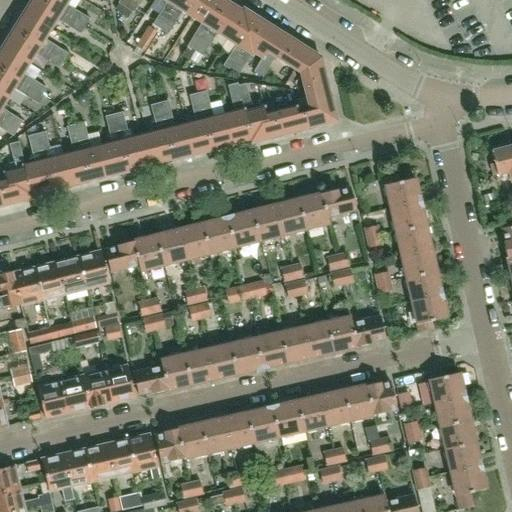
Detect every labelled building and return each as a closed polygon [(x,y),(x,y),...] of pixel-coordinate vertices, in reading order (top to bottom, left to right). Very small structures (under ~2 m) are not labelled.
[(85,28),(40,0),(33,0),(25,14),(51,31),(57,21),(80,36),(85,28)] [(67,6),(70,0),(40,0),(85,28),(90,21),(67,6)] [(126,10),(132,0),(121,0),(119,5),(126,10)] [(132,0),(126,10),(134,14),(142,0),(132,0)] [(160,31),(179,0),(162,0),(168,3),(153,27),(160,31)] [(192,19),(203,0),(179,0),(160,31),(168,36),(183,13),(192,19)] [(194,53),(225,4),(219,0),(203,0),(192,19),(202,25),(187,48),(194,53)] [(228,37),(243,14),(242,14),(225,4),(194,53),(202,58),(217,35),(226,40),(228,37)] [(231,70),(261,23),(243,12),(242,14),(243,14),(228,37),(238,44),(225,66),(231,70)] [(45,40),(51,31),(25,14),(14,31),(64,62),(69,55),(45,40)] [(263,60),(279,34),(261,23),(231,70),(239,75),(253,53),(262,59),(263,60)] [(148,27),(136,48),(144,53),(157,33),(148,27)] [(64,62),(14,31),(3,49),(29,65),(36,55),(59,70),(64,62)] [(295,71),(307,52),(279,34),(263,60),(262,59),(254,72),(263,78),(276,58),(295,71)] [(187,48),(182,57),(189,61),(194,53),(187,48)] [(24,74),(29,65),(3,49),(0,53),(0,70),(42,97),(47,89),(24,74)] [(329,96),(320,63),(317,58),(307,52),(295,71),(301,75),(308,101),(329,96)] [(42,97),(0,70),(0,94),(5,98),(8,99),(14,90),(37,105),(42,97)] [(250,141),(236,85),(227,88),(234,115),(224,117),(231,146),(250,141)] [(270,138),(262,106),(261,106),(262,111),(252,113),(245,86),(238,88),(237,85),(236,85),(250,141),(251,141),(251,143),(270,138)] [(231,146),(224,117),(213,120),(206,91),(197,93),(212,151),(231,146)] [(212,151),(197,93),(189,96),(196,125),(185,127),(193,156),(212,151)] [(0,107),(0,105),(5,98),(0,94),(0,118),(17,129),(22,122),(0,107)] [(335,123),(329,96),(308,101),(310,113),(296,117),(299,131),(335,123)] [(193,156),(185,127),(175,130),(168,102),(159,105),(174,161),(193,156)] [(299,131),(296,117),(294,110),(274,115),(271,104),(262,106),(270,138),(275,137),(299,131)] [(174,161),(159,105),(151,107),(158,134),(147,137),(154,166),(174,161)] [(148,167),(141,138),(130,141),(129,137),(123,114),(114,116),(128,172),(148,167)] [(128,172),(114,116),(106,118),(112,145),(101,148),(109,177),(128,172)] [(17,129),(0,118),(0,129),(13,137),(17,130),(17,129)] [(109,177),(101,148),(91,150),(88,137),(84,123),(75,126),(90,182),(109,177)] [(90,182),(75,126),(66,128),(74,154),(63,157),(70,187),(90,182)] [(70,187),(63,157),(53,160),(46,133),(37,135),(51,192),(70,187)] [(51,192),(37,135),(28,137),(35,164),(24,167),(32,196),(51,192)] [(32,196),(24,167),(19,144),(10,146),(16,172),(5,175),(13,204),(32,198),(32,196)] [(511,183),(511,146),(491,152),(494,165),(491,166),(494,177),(509,173),(511,184),(511,183)] [(0,206),(13,204),(5,175),(4,171),(0,171),(0,206)] [(420,203),(415,179),(399,183),(397,176),(383,179),(390,210),(420,203)] [(355,211),(350,190),(337,193),(336,192),(325,194),(331,217),(355,211)] [(331,217),(325,194),(301,200),(309,229),(329,224),(327,218),(331,217)] [(309,229),(301,200),(277,206),(285,235),(309,229)] [(425,226),(420,203),(390,210),(396,233),(425,226)] [(285,235),(277,206),(254,212),(261,241),(285,235)] [(261,241),(254,212),(229,218),(236,247),(261,241)] [(232,248),(225,219),(200,225),(208,254),(232,248)] [(208,254),(200,225),(177,231),(184,260),(208,254)] [(431,249),(425,226),(396,233),(401,256),(431,249)] [(511,253),(511,226),(502,229),(506,243),(504,243),(506,255),(511,253)] [(379,236),(377,227),(364,230),(367,239),(379,236)] [(184,260),(177,231),(153,237),(160,266),(184,260)] [(381,245),(379,236),(367,239),(369,248),(381,245)] [(160,266),(153,237),(129,243),(135,266),(138,265),(140,271),(160,266)] [(135,266),(129,243),(118,246),(118,248),(105,251),(110,272),(135,266)] [(436,272),(431,249),(401,256),(406,279),(436,272)] [(101,252),(94,254),(93,252),(78,256),(86,289),(109,283),(101,252)] [(337,256),(340,269),(350,266),(347,254),(337,256)] [(63,262),(57,263),(64,294),(86,289),(78,256),(62,260),(63,262)] [(340,269),(337,256),(327,259),(330,271),(340,269)] [(50,263),(34,267),(42,300),(64,294),(57,263),(50,265),(50,263)] [(303,278),(300,265),(291,267),(293,280),(303,278)] [(13,272),(12,272),(20,305),(42,300),(34,267),(19,271),(20,273),(13,274),(13,272)] [(293,280),(291,267),(281,270),(284,282),(293,280)] [(353,283),(350,271),(340,273),(343,285),(353,283)] [(20,305),(12,272),(8,273),(0,275),(0,306),(1,310),(20,305)] [(441,295),(436,272),(406,279),(412,302),(441,295)] [(343,285),(340,273),(331,275),(334,287),(343,285)] [(390,282),(387,273),(375,275),(377,285),(390,282)] [(307,294),(304,282),(294,284),(297,296),(307,294)] [(392,292),(390,282),(377,285),(379,295),(392,292)] [(246,293),(265,289),(263,283),(244,287),(246,293)] [(297,296),(294,284),(285,286),(288,298),(297,296)] [(246,293),(244,287),(225,292),(227,298),(246,293)] [(206,301),(204,288),(194,291),(197,303),(206,301)] [(247,299),(266,295),(265,289),(246,293),(247,299)] [(197,303),(194,291),(185,293),(188,305),(197,303)] [(247,299),(246,293),(227,298),(228,304),(247,299)] [(447,319),(441,295),(412,302),(419,333),(433,330),(431,322),(447,319)] [(161,312),(158,300),(148,302),(151,314),(161,312)] [(151,314),(148,302),(139,304),(142,316),(151,314)] [(210,317),(207,305),(198,307),(201,319),(210,317)] [(201,319),(198,307),(188,309),(191,322),(201,319)] [(172,313),(162,316),(165,328),(175,326),(172,313)] [(99,328),(105,327),(118,324),(116,314),(97,318),(99,328)] [(165,328),(162,316),(152,318),(155,330),(165,328)] [(96,328),(93,317),(71,322),(74,334),(96,328)] [(361,346),(356,324),(352,324),(351,317),(330,322),(337,352),(361,346)] [(16,331),(21,330),(26,328),(24,318),(14,321),(16,331)] [(155,330),(152,318),(143,320),(146,333),(155,330)] [(385,339),(381,318),(356,324),(361,346),(372,344),(372,342),(385,339)] [(337,352),(330,322),(315,326),(307,328),(313,357),(337,352)] [(121,338),(118,324),(105,327),(108,341),(121,338)] [(64,325),(51,329),(53,339),(67,335),(64,325)] [(53,339),(51,329),(51,327),(27,333),(30,345),(53,339)] [(313,357),(307,328),(283,333),(289,363),(313,357)] [(26,352),(21,330),(16,331),(7,333),(13,355),(26,352)] [(73,338),(76,348),(76,350),(98,344),(95,333),(73,338)] [(289,363),(283,333),(258,339),(265,368),(289,363)] [(76,348),(73,338),(52,343),(54,352),(54,353),(76,348)] [(261,369),(254,340),(229,345),(236,375),(261,369)] [(54,352),(52,343),(29,349),(31,359),(30,359),(34,375),(43,373),(38,355),(54,352)] [(236,375),(229,345),(205,351),(212,381),(236,375)] [(212,381),(205,351),(181,356),(188,386),(212,381)] [(188,386),(181,356),(161,361),(162,368),(158,368),(164,392),(188,386)] [(10,370),(12,379),(30,375),(27,364),(17,366),(18,368),(10,370)] [(135,398),(128,366),(105,372),(112,403),(135,398)] [(164,392),(158,368),(133,374),(138,395),(152,392),(153,394),(164,392)] [(465,397),(459,373),(443,376),(442,369),(428,372),(435,403),(465,397)] [(112,403),(105,372),(82,377),(90,408),(112,403)] [(32,383),(30,375),(12,379),(14,387),(32,383)] [(90,408),(82,377),(60,382),(67,413),(90,408)] [(44,419),(67,413),(60,382),(37,387),(44,419)] [(397,410),(391,383),(380,385),(380,383),(367,386),(373,415),(397,410)] [(373,415),(367,386),(344,391),(350,421),(373,415)] [(350,421),(344,391),(321,396),(327,426),(350,421)] [(327,426),(321,396),(298,402),(304,431),(327,426)] [(470,420),(465,397),(435,403),(440,426),(470,420)] [(304,431),(298,402),(274,407),(281,436),(304,431)] [(277,437),(270,408),(246,413),(253,443),(277,437)] [(29,423),(40,420),(39,412),(27,414),(29,423)] [(253,443),(246,413),(223,419),(230,448),(253,443)] [(230,448),(223,419),(200,424),(207,453),(230,448)] [(475,443),(470,420),(440,426),(446,450),(475,443)] [(419,431),(417,422),(404,425),(406,434),(419,431)] [(207,453),(200,424),(178,429),(184,459),(207,453)] [(184,459),(178,429),(164,432),(165,434),(154,436),(161,464),(184,459)] [(421,441),(419,431),(406,434),(408,444),(421,441)] [(150,435),(128,440),(135,471),(149,468),(152,479),(160,477),(150,435)] [(391,450),(388,438),(379,440),(382,453),(391,450)] [(135,471),(128,440),(107,445),(114,476),(135,471)] [(382,453),(379,440),(369,442),(372,455),(382,453)] [(480,466),(475,443),(446,450),(451,473),(480,466)] [(85,450),(92,481),(93,481),(114,476),(107,445),(85,450)] [(345,461),(343,449),(333,451),(336,463),(345,461)] [(92,481),(85,450),(64,455),(71,486),(92,481)] [(336,463),(333,451),(324,453),(326,465),(336,463)] [(71,486),(64,455),(42,460),(49,491),(71,486)] [(387,469),(385,456),(375,459),(378,472),(387,469)] [(378,472),(375,459),(365,461),(368,474),(378,472)] [(39,469),(38,461),(26,464),(28,472),(39,469)] [(0,469),(0,492),(19,489),(18,487),(25,486),(20,465),(0,469)] [(486,490),(480,466),(451,473),(459,510),(473,507),(470,493),(486,490)] [(284,477),(303,473),(301,467),(283,471),(284,477)] [(341,480),(338,467),(329,469),(332,482),(341,480)] [(427,478),(425,468),(412,471),(414,481),(427,478)] [(332,482),(329,469),(319,471),(322,484),(332,482)] [(249,483),(246,471),(236,473),(239,485),(249,483)] [(284,477),(283,471),(264,475),(265,482),(284,477)] [(239,485),(236,473),(227,475),(230,487),(239,485)] [(304,479),(303,473),(284,477),(285,484),(304,479)] [(285,484),(284,477),(265,482),(267,488),(285,484)] [(435,511),(427,478),(414,481),(421,511),(435,511)] [(203,494),(200,481),(190,483),(193,496),(203,494)] [(193,496),(190,483),(181,486),(184,498),(193,496)] [(52,504),(49,493),(37,496),(38,499),(22,502),(19,489),(0,492),(0,511),(14,511),(24,510),(40,507),(52,504)] [(245,502),(242,489),(232,492),(235,504),(245,502)] [(163,492),(141,497),(144,509),(153,508),(166,506),(163,492)] [(235,504),(232,492),(223,494),(226,506),(235,504)] [(128,496),(119,498),(122,511),(131,509),(128,496)] [(392,511),(390,502),(386,503),(385,496),(365,501),(367,511),(392,511)] [(418,511),(415,496),(390,502),(392,511),(418,511)] [(112,511),(115,511),(122,511),(119,498),(109,500),(112,511)] [(198,511),(196,500),(186,502),(188,511),(198,511)] [(367,511),(365,501),(340,506),(341,511),(367,511)] [(188,511),(186,502),(177,504),(179,511),(188,511)]
